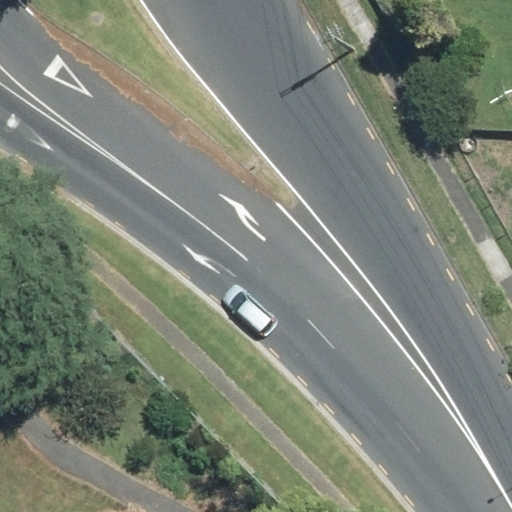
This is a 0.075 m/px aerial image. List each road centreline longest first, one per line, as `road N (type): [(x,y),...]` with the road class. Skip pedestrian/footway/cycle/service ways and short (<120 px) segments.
road 1 (secondary): [(225,0),(402,263),(511,506)]
road 2 (secondary): [(511,507),(261,264),(96,148)]
road 3 (secondary): [(96,148),(0,22)]
